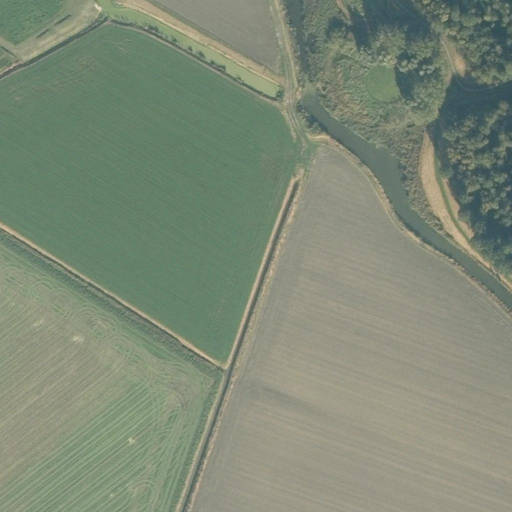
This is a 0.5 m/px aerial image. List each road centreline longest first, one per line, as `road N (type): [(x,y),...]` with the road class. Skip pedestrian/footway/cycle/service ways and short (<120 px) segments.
road 1 (track): [(270,0),(290,109),(311,143),(311,161),(193,511)]
road 2 (track): [(288,85),(114,0)]
